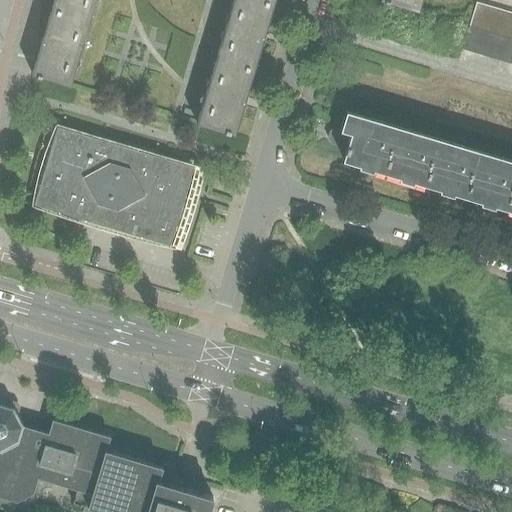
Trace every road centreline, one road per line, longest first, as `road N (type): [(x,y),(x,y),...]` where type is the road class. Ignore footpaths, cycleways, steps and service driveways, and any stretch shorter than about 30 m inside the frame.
road 1 (secondary): [(206,394),(511,487)]
road 2 (secondary): [(511,442),(216,355)]
road 3 (residential): [(263,187),(511,261)]
road 4 (secondary): [(216,355),(0,296)]
road 5 (secondary): [(0,333),(206,394)]
road 6 (residential): [(317,0),(263,187)]
road 7 (residential): [(263,187),(218,321),(216,355)]
